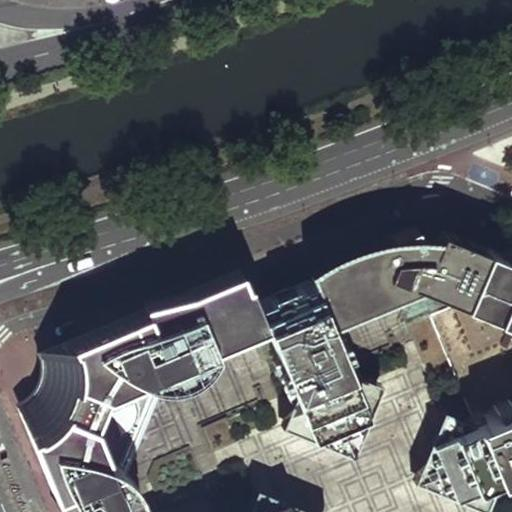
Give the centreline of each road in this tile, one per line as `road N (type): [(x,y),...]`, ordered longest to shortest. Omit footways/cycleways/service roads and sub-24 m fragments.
road 1 (residential): [(0,336),(19,322),(414,182),(468,186),(511,205)]
road 2 (primary): [(511,93),(85,241)]
road 3 (primary): [(0,66),(132,24)]
road 4 (residential): [(0,9),(132,24)]
